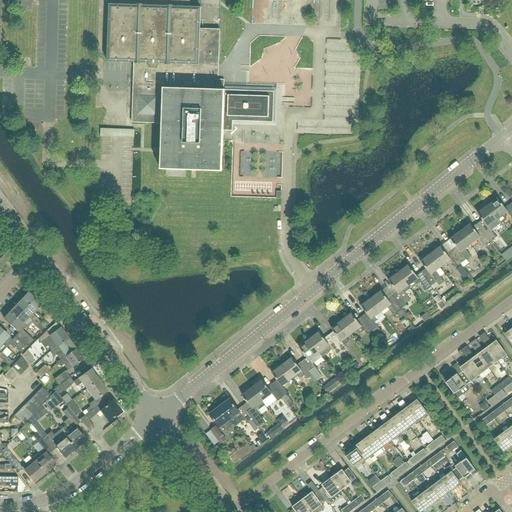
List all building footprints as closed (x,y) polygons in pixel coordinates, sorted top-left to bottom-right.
[(109,4),(107,62),(134,63),(132,123),(162,124),(160,169),(222,171),(223,131),(228,131),(233,127),(233,121),(273,123),(274,92),(214,90),(215,75),(212,75),(213,65),(219,66),(220,33),(220,29),(200,29),(201,7),(190,7),(190,0),(120,0),(120,4),(109,4)] [(257,89),(306,89),(306,36),(292,36),(292,46),(275,45),(275,54),(280,54),(280,61),(281,61),(281,74),(290,74),(290,82),(257,81),(257,89)] [(498,198),(487,206),(498,219),(501,223),(506,220),(506,217),(504,214),(507,212),(511,218),(511,202),(505,208),(498,198)] [(482,220),(477,224),(491,242),(496,237),(488,226),(498,219),(487,206),(477,213),(482,220)] [(461,232),(471,245),(480,238),(486,245),(491,242),(477,224),(473,227),(471,224),(461,232)] [(466,248),(471,245),(461,232),(450,239),(456,246),(451,250),(461,264),(467,260),(466,259),(471,255),(466,248)] [(451,250),(446,253),(441,246),(431,254),(441,267),(450,260),(456,268),(461,264),(451,250)] [(441,267),(431,254),(421,261),(426,269),(421,272),(432,286),(441,279),(436,271),(441,267)] [(431,286),(432,286),(421,272),(417,276),(409,265),(398,273),(408,286),(418,279),(426,290),(427,289),(431,294),(435,291),(431,286)] [(403,290),(408,286),(398,273),(388,280),(396,291),(391,294),(402,308),(407,304),(406,302),(410,299),(403,290)] [(381,291),(371,298),(381,312),(388,307),(393,315),(396,313),(400,317),(405,313),(402,308),(391,294),(387,298),(381,291)] [(29,292),(23,298),(25,299),(23,301),(25,303),(26,302),(35,311),(38,308),(45,316),(43,318),(49,324),(53,319),(41,304),(29,292)] [(29,321),(31,324),(34,326),(38,323),(39,325),(41,323),(32,315),(35,311),(26,302),(25,303),(23,301),(25,299),(23,298),(16,305),(30,319),(29,321)] [(376,316),(381,312),(371,298),(361,306),(366,313),(362,317),(372,330),(377,326),(374,323),(379,319),(376,316)] [(27,328),(31,324),(29,321),(30,319),(16,305),(11,311),(12,313),(11,314),(13,316),(26,327),(27,328)] [(23,330),(26,327),(13,316),(11,314),(12,313),(11,311),(4,318),(16,330),(18,333),(15,336),(27,348),(34,341),(23,330)] [(367,334),(372,330),(362,317),(357,320),(352,313),(341,321),(352,334),(357,330),(359,333),(360,333),(364,330),(367,334)] [(352,334),(341,321),(331,328),(337,336),(332,339),(342,353),(348,349),(344,344),(349,341),(347,338),(352,334)] [(38,323),(34,326),(40,332),(44,329),(39,325),(38,323)] [(0,328),(0,341),(6,348),(7,349),(10,345),(15,349),(16,348),(22,353),(27,348),(15,336),(12,340),(0,328)] [(51,350),(68,338),(60,328),(52,334),(47,329),(37,337),(45,347),(47,345),(51,350)] [(511,328),(508,331),(507,329),(503,332),(511,343),(511,328)] [(337,357),(342,353),(332,339),(327,343),(319,332),(309,339),(319,353),(329,346),(337,357)] [(60,360),(75,348),(68,338),(51,350),(49,351),(53,356),(55,354),(59,360),(60,360)] [(310,360),(319,353),(309,339),(299,347),(307,358),(302,361),(313,375),(316,379),(321,375),(310,360)] [(485,346),(487,347),(498,362),(503,357),(504,359),(507,356),(506,355),(507,355),(496,340),(491,345),(489,343),(485,346)] [(497,362),(498,362),(487,347),(482,351),(480,349),(476,352),(478,354),(489,368),(494,364),(495,365),(498,363),(497,362)] [(73,366),(73,367),(83,359),(75,348),(60,360),(59,360),(57,361),(61,366),(63,364),(68,370),(73,366)] [(478,354),(473,358),(471,356),(468,359),(469,361),(480,375),(483,378),(491,372),(489,368),(478,354)] [(13,362),(7,356),(3,360),(9,366),(13,362)] [(15,363),(24,371),(28,367),(19,358),(15,363)] [(307,379),(313,375),(302,361),(297,365),(292,358),(282,365),(292,379),(298,374),(301,378),(304,375),(307,379)] [(459,366),(463,372),(470,382),(480,375),(469,361),(464,365),(463,363),(459,366)] [(20,375),(24,371),(15,363),(11,367),(20,375)] [(39,378),(49,369),(45,364),(38,370),(36,368),(33,370),(39,378)] [(272,384),(283,397),(288,393),(282,386),(292,379),(282,365),(272,373),(277,380),(272,384)] [(11,367),(7,371),(16,380),(20,375),(11,367)] [(90,369),(78,378),(74,382),(77,386),(81,383),(86,389),(99,380),(90,369)] [(12,384),(16,380),(7,371),(3,375),(12,384)] [(59,384),(69,377),(64,371),(55,379),(59,384)] [(457,373),(450,379),(448,377),(444,380),(446,382),(454,394),(455,393),(458,398),(469,389),(466,385),(470,382),(463,372),(458,375),(457,373)] [(500,383),(503,388),(511,381),(511,380),(509,376),(500,383)] [(74,382),(70,377),(54,389),(58,394),(74,382)] [(330,381),(335,388),(341,384),(336,377),(330,381)] [(107,390),(99,380),(86,389),(94,399),(88,404),(90,406),(83,411),(85,414),(104,400),(101,395),(107,390)] [(278,401),(283,397),(272,384),(268,387),(262,380),(252,388),(262,401),(263,401),(265,404),(275,397),(278,401)] [(495,395),(503,388),(500,383),(491,390),(495,395)] [(42,387),(37,392),(46,400),(51,396),(42,387)] [(247,402),(243,406),(253,420),(261,430),(265,427),(257,417),(258,416),(253,408),(262,401),(252,388),(242,395),(247,402)] [(502,390),(495,395),(499,401),(506,395),(502,390)] [(41,405),(46,400),(37,392),(33,396),(41,405)] [(288,394),(283,397),(291,407),(296,403),(288,394)] [(487,401),(491,406),(499,401),(495,395),(487,401)] [(33,396),(28,401),(37,409),(41,405),(33,396)] [(248,424),(253,420),(243,406),(238,409),(230,399),(220,406),(230,420),(235,416),(240,423),(244,419),(248,424)] [(511,400),(511,399),(503,404),(507,410),(511,406),(511,400)] [(89,420),(97,414),(99,416),(102,414),(108,422),(121,412),(112,400),(107,404),(104,400),(85,414),(80,419),(89,431),(94,427),(89,420)] [(423,407),(417,400),(412,404),(410,402),(406,405),(408,407),(408,406),(419,421),(424,416),(425,418),(429,415),(428,414),(427,412),(428,411),(425,406),(423,407)] [(33,414),(37,409),(28,401),(24,405),(33,414)] [(272,407),(278,416),(288,410),(283,401),(272,407)] [(65,423),(59,428),(75,448),(86,439),(75,426),(80,422),(63,402),(60,405),(60,407),(67,416),(63,420),(65,423)] [(58,403),(50,407),(54,415),(62,411),(58,403)] [(24,405),(19,410),(28,418),(33,414),(24,405)] [(220,428),(221,427),(224,431),(233,424),(230,420),(220,406),(210,414),(220,428)] [(419,421),(408,406),(408,407),(403,410),(401,409),(397,412),(399,413),(410,427),(415,423),(416,424),(420,422),(419,421)] [(505,411),(501,406),(493,412),(498,417),(505,411)] [(24,423),(28,418),(19,410),(15,414),(24,423)] [(399,413),(394,417),(392,415),(389,418),(390,420),(401,434),(406,430),(407,431),(411,429),(410,427),(399,413)] [(491,414),(484,419),(487,424),(495,419),(491,414)] [(401,434),(390,420),(385,424),(384,422),(380,425),(381,427),(392,441),(397,437),(398,438),(402,435),(401,434)] [(511,441),(511,425),(508,429),(506,426),(502,429),(504,432),(511,441)] [(221,444),(227,440),(223,435),(223,436),(216,426),(211,430),(221,444)] [(392,441),(381,427),(376,430),(375,429),(371,432),(372,433),(383,447),(388,443),(389,445),(393,442),(392,441)] [(64,457),(75,448),(59,428),(52,433),(51,431),(42,438),(42,439),(52,451),(56,448),(64,457)] [(43,449),(32,458),(44,473),(55,464),(48,455),(52,451),(42,439),(42,438),(36,432),(32,435),(37,442),(43,449)] [(504,452),(511,445),(511,441),(504,432),(494,439),(504,452)] [(383,447),(372,433),(367,437),(366,435),(362,438),(363,440),(375,456),(376,457),(385,450),(383,447)] [(442,435),(434,441),(438,446),(446,441),(442,435)] [(363,440),(358,444),(357,442),(353,445),(354,447),(365,461),(370,457),(371,458),(375,456),(363,440)] [(431,452),(438,446),(434,441),(427,447),(431,452)] [(454,441),(454,442),(446,447),(450,452),(458,447),(454,441)] [(365,461),(354,447),(349,451),(348,449),(344,452),(356,468),(362,463),(363,465),(366,462),(365,461)] [(424,449),(416,454),(420,460),(428,454),(424,449)] [(447,460),(441,451),(428,461),(432,466),(434,469),(447,460)] [(461,451),(457,454),(462,461),(455,466),(464,478),(471,473),(473,475),(477,472),(475,469),(461,451)] [(413,465),(420,460),(416,454),(409,460),(413,465)] [(23,469),(21,467),(21,466),(13,456),(8,460),(18,473),(23,469)] [(33,482),(44,473),(32,458),(21,466),(21,467),(23,469),(33,482)] [(432,466),(428,461),(418,468),(422,474),(432,466)] [(406,462),(398,468),(402,473),(410,468),(406,462)] [(332,477),(342,490),(352,482),(351,482),(356,478),(349,468),(344,472),(342,469),(332,477)] [(395,479),(402,473),(398,468),(391,473),(395,479)] [(422,474),(418,468),(411,474),(415,479),(422,474)] [(441,479),(451,492),(461,484),(452,471),(446,476),(443,473),(439,476),(441,479)] [(0,482),(5,483),(5,486),(18,486),(18,476),(0,476),(0,482)] [(388,476),(380,481),(384,487),(392,481),(388,476)] [(408,476),(401,481),(405,487),(412,481),(408,476)] [(324,487),(319,490),(326,500),(331,497),(342,490),(332,477),(322,485),(324,487)] [(441,479),(432,486),(441,499),(451,492),(441,479)] [(377,492),(384,487),(380,481),(373,487),(377,492)] [(432,486),(422,494),(431,506),(441,499),(432,486)] [(312,492),(302,499),(311,511),(322,504),(326,500),(319,490),(314,494),(312,492)] [(388,491),(381,496),(385,501),(392,496),(388,491)] [(423,511),(431,506),(422,494),(411,501),(419,511),(423,511)] [(351,503),(355,508),(365,501),(361,495),(351,503)] [(382,503),(379,498),(371,503),(375,509),(382,503)] [(290,511),(311,511),(302,499),(292,507),(294,509),(290,511)] [(349,511),(353,510),(355,508),(351,503),(341,510),(342,511),(349,511)]
